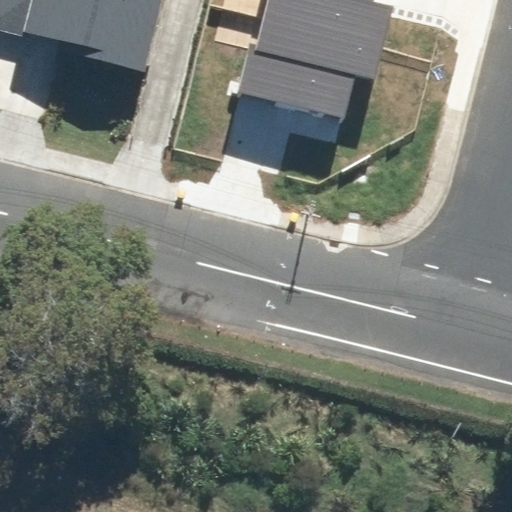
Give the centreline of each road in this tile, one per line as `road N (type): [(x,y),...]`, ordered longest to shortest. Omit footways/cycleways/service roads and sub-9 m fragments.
road 1 (residential): [(0,217),(464,335)]
road 2 (residential): [(464,335),(511,157)]
